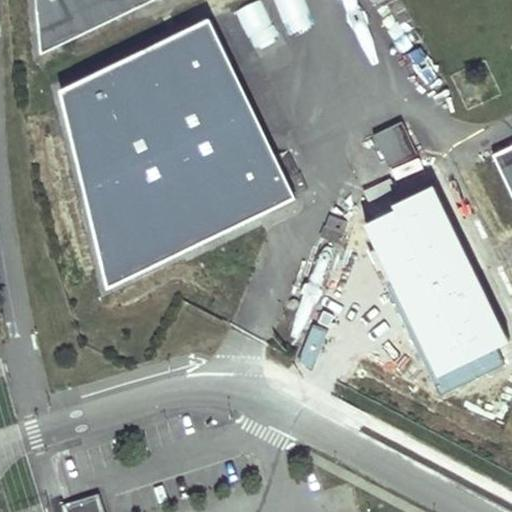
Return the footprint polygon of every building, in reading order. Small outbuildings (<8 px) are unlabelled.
[(35,0),(37,24),(40,55),(153,0),(35,0)] [(299,0),(271,0),(283,24),(306,13),(299,0)] [(241,11),(257,44),(275,36),(259,3),(241,11)] [(275,155),(209,19),(60,92),(72,142),(72,141),(83,137),(125,225),(96,239),(108,289),(296,198),(275,155)] [(402,121),(373,135),(389,168),(417,153),(402,121)] [(125,225),(83,137),(72,141),(96,239),(125,225)] [(511,145),(493,155),(500,170),(510,190),(511,194),(511,145)] [(510,190),(500,170),(479,180),(489,200),(510,190)] [(360,228),(440,396),(505,365),(498,350),(508,345),(431,185),(389,205),(393,212),(360,228)] [(100,511),(96,497),(65,506),(66,511),(100,511)]
